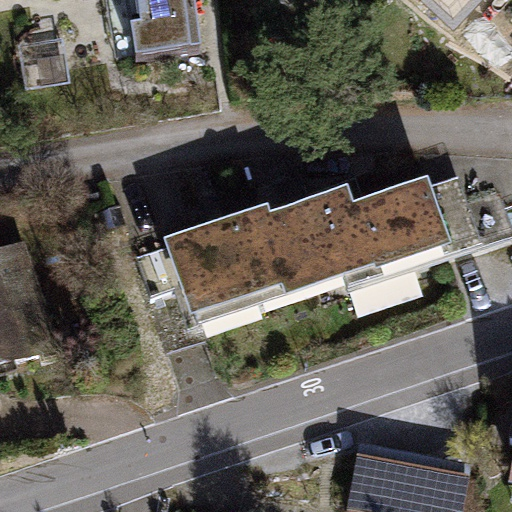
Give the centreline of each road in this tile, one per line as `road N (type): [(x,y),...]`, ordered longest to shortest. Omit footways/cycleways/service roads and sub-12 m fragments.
road 1 (residential): [(9,511),(511,338)]
road 2 (residential): [(511,135),(443,128),(0,187)]
